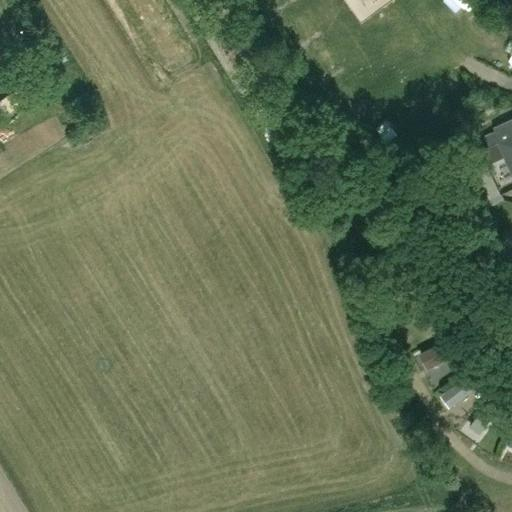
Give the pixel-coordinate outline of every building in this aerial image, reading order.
[(455,0),(467,20),(483,11),(476,0),(455,0)] [(267,11),(273,20),(276,18),(271,9),(267,11)] [(296,40),(318,25),(310,13),(288,28),(296,40)] [(511,69),(511,44),(507,42),(497,62),(511,69)] [(306,75),(311,84),(315,83),(309,73),(306,75)] [(343,110),(363,94),(352,79),(331,94),(343,110)] [(406,92),(420,123),(432,118),(418,86),(406,92)] [(489,148),(469,157),(476,171),(506,157),(511,169),(511,118),(493,127),(495,130),(483,135),(489,148)] [(430,372),(456,360),(447,341),(421,352),(430,372)] [(469,380),(451,392),(461,407),(479,395),(469,380)] [(486,438),(501,417),(489,408),(473,429),(486,438)]
